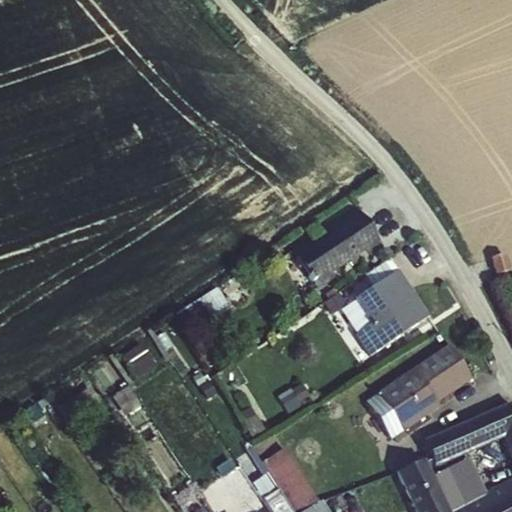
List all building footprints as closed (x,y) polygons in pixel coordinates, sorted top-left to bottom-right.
[(307,238),(288,251),(315,291),(335,278),(332,273),(350,263),(352,268),(381,249),(354,208),(321,230),(324,236),(311,245),(307,238)] [(504,254),(489,258),(494,276),(509,272),(504,254)] [(371,289),(396,272),(388,260),(363,277),(371,289)] [(369,326),(355,336),(354,337),(368,357),(428,316),(396,272),(371,289),(353,302),(369,326)] [(215,288),(194,302),(205,319),(226,305),(215,288)] [(337,295),(322,305),(330,316),(345,306),(337,295)] [(369,326),(353,302),(339,312),(355,336),(369,326)] [(138,346),(119,359),(133,381),(153,368),(138,346)] [(376,394),(402,432),(438,409),(434,405),(470,381),(447,346),(376,394)] [(88,388),(57,409),(68,424),(98,403),(88,388)] [(125,388),(109,399),(125,421),(141,410),(125,388)] [(402,432),(376,394),(364,403),(389,441),(402,432)] [(511,469),(511,414),(507,404),(423,441),(434,470),(502,440),(511,469)] [(249,407),(234,416),(248,439),(263,431),(249,407)] [(290,511),(323,511),(318,503),(282,449),(260,464),(277,491),(290,511)] [(228,460),(213,470),(219,480),(235,471),(228,460)] [(410,511),(443,511),(483,495),(465,460),(431,478),(423,460),(392,475),(410,511)] [(483,495),(489,511),(511,511),(511,480),(508,481),(498,486),(483,495)] [(377,485),(356,494),(364,511),(366,511),(385,503),(377,485)] [(290,511),(277,491),(261,502),(267,511),(290,511)] [(489,511),(483,495),(443,511),(489,511)]
